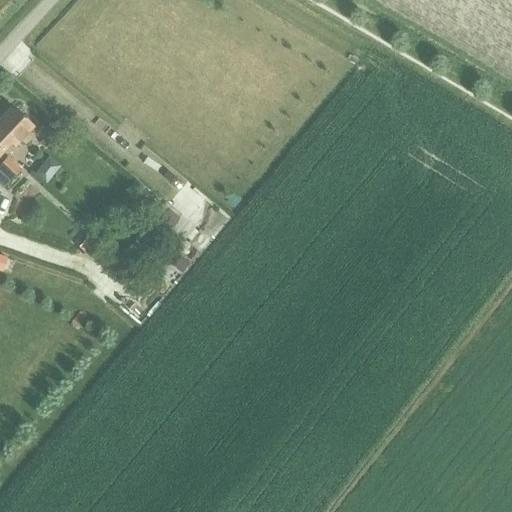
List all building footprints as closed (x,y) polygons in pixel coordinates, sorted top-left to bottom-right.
[(0,155),(10,145),(12,147),(18,141),(23,146),(29,140),(23,135),(28,130),(35,137),(39,133),(13,109),(0,122),(0,155)] [(5,158),(0,163),(0,187),(1,189),(19,171),(5,158)] [(154,194),(149,201),(158,209),(164,202),(154,194)] [(88,235),(77,247),(85,253),(95,241),(88,235)] [(137,239),(132,245),(139,251),(144,245),(137,239)] [(140,257),(127,247),(108,269),(121,279),(140,257)]
